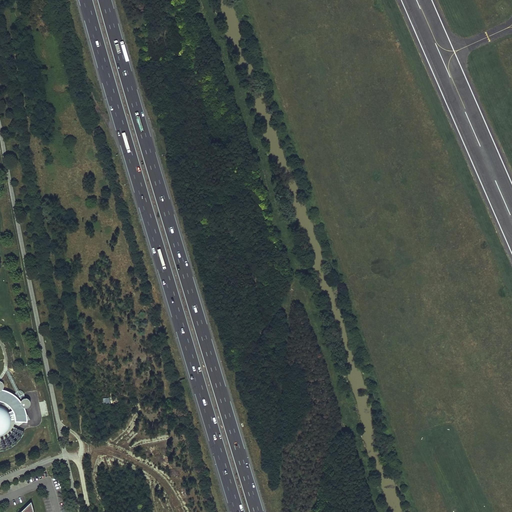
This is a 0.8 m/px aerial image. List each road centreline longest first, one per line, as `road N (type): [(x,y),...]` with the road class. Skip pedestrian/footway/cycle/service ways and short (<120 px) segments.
road 1 (motorway): [(84,0),(207,410)]
road 2 (motorway): [(225,406),(103,0)]
road 3 (tertiary): [(28,470),(71,453),(90,457),(111,511)]
road 4 (track): [(83,448),(116,452),(149,469),(180,511)]
